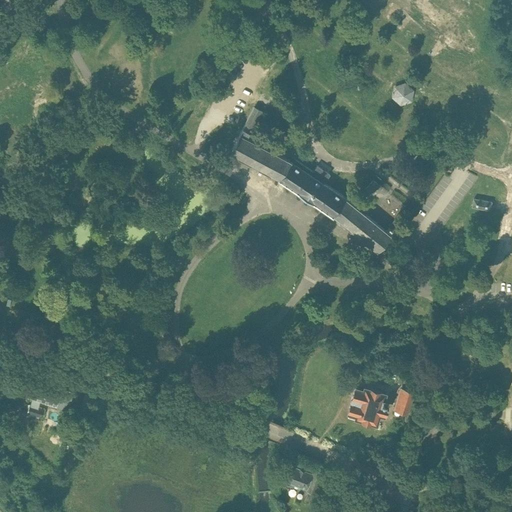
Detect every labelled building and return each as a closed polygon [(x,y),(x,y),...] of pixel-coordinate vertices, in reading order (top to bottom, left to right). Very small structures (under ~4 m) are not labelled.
[(389,12),(385,19),(396,26),(409,6),(400,0),(387,0),(387,2),(392,5),(388,11),(389,12)] [(409,6),(396,26),(407,33),(411,27),(412,28),(416,22),(421,25),(427,17),(420,12),(419,13),(409,6)] [(479,12),(466,13),(468,37),(481,36),(481,34),(483,34),(482,22),(481,22),(481,20),(480,21),(479,12)] [(466,13),(453,14),(455,38),(468,37),(466,13)] [(441,14),(432,15),(433,25),(440,24),(440,31),(441,31),(442,40),(455,38),(453,14),(441,15),(441,14)] [(487,107),(481,107),(484,147),(490,147),(491,162),(511,160),(511,90),(486,92),(487,107)] [(254,107),(230,151),(238,156),(250,163),(250,162),(258,166),(258,167),(270,174),(271,173),(278,177),(278,178),(332,214),(339,219),(339,220),(350,229),(350,228),(357,234),(368,243),(376,249),(391,229),(389,227),(386,230),(365,213),(370,207),(365,204),(380,186),(378,184),(373,180),(355,202),(356,202),(354,204),(344,197),(323,183),(329,174),(317,165),(313,171),(295,159),(293,162),(290,160),(287,158),(278,154),(248,138),(257,120),(262,112),(254,107)] [(491,210),(492,201),(474,198),(472,207),(491,210)] [(29,391),(27,397),(32,398),(30,405),(38,407),(39,400),(42,401),(47,382),(36,379),(35,383),(32,382),(29,391)] [(47,382),(42,401),(67,408),(73,388),(62,385),(61,387),(47,382)] [(355,416),(375,422),(378,412),(383,413),(386,404),(387,402),(386,402),(387,399),(382,397),(384,392),(364,386),(363,389),(355,387),(348,411),(356,413),(355,416)] [(401,388),(395,408),(407,411),(413,392),(401,388)] [(29,404),(27,413),(31,414),(36,416),(39,407),(38,407),(30,405),(29,404)] [(39,407),(36,416),(42,417),(45,409),(40,408),(39,407)] [(295,484),(294,487),(299,489),(300,486),(315,492),(323,471),(314,468),(312,472),(291,464),(286,477),(282,475),(279,481),(288,485),(290,482),(295,484)] [(319,497),(313,495),(310,503),(316,505),(319,497)]
